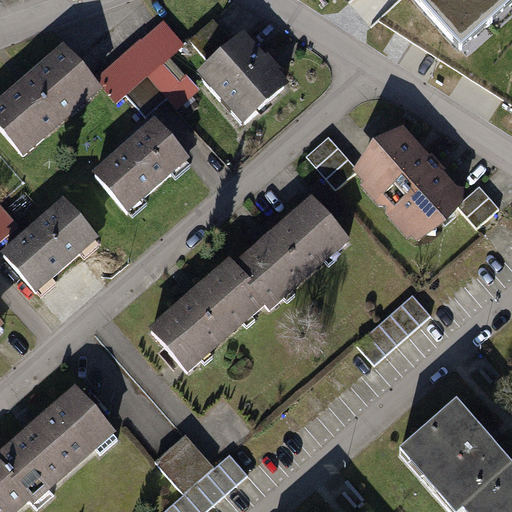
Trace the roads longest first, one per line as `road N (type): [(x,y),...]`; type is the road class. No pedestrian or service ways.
road 1 (residential): [(0,400),(346,98),(369,65)]
road 2 (residential): [(511,302),(273,511)]
road 3 (residential): [(369,65),(511,156)]
road 4 (residential): [(267,0),(369,65)]
